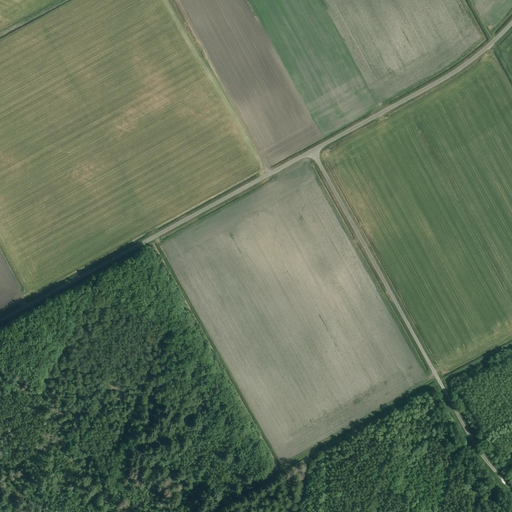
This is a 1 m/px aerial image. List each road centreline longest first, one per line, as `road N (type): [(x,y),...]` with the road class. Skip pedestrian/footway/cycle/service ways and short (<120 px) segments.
road 1 (unclassified): [(498,475),(312,150)]
road 2 (unclassified): [(312,150),(0,320)]
road 3 (unclassified): [(511,22),(465,64),(312,150)]
road 4 (track): [(511,342),(310,454)]
road 5 (track): [(271,173),(179,0)]
